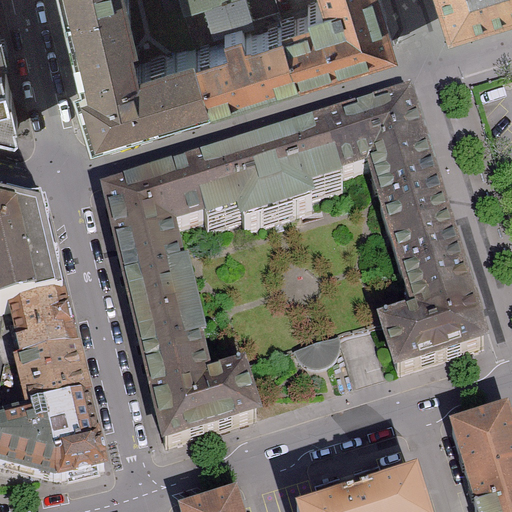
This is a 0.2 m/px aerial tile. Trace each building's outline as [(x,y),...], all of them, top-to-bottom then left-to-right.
[(72,0),(94,86),(84,88),(94,128),(401,52),(388,0),(72,0)] [(511,0),(445,0),(455,31),(511,12),(511,0)] [(0,132),(1,133),(3,123),(22,128),(21,112),(0,29),(0,132)] [(420,314),(381,325),(398,381),(497,352),(423,99),(103,193),(177,445),(258,421),(242,368),(215,376),(174,237),(380,176),(420,314)] [(0,469),(57,484),(104,476),(69,328),(41,211),(0,201),(0,469)] [(511,511),(511,413),(454,432),(478,511),(511,511)] [(342,511),(435,511),(427,486),(342,511)] [(248,511),(243,496),(190,511),(248,511)]
